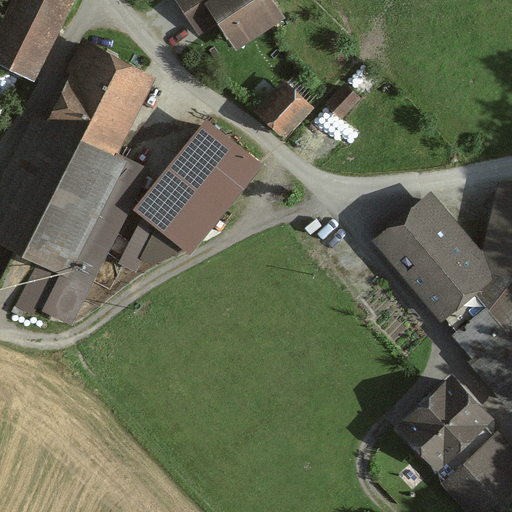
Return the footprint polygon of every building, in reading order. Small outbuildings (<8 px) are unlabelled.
[(72,0),(15,0),(0,36),(0,67),(36,83),(72,0)] [(175,0),(190,20),(212,4),(242,47),(280,20),(266,0),(175,0)] [(155,79),(86,45),(0,214),(0,240),(67,274),(122,164),(114,160),(155,79)] [(312,113),(284,87),(258,114),(286,141),(312,113)] [(359,103),(345,91),(326,112),(340,124),(359,103)] [(256,166),(202,125),(134,213),(188,255),(256,166)] [(434,197),(380,242),(493,365),(511,352),(511,185),(503,183),(491,256),(434,197)] [(475,511),(511,476),(511,457),(446,390),(397,437),(470,511),(475,511)]
